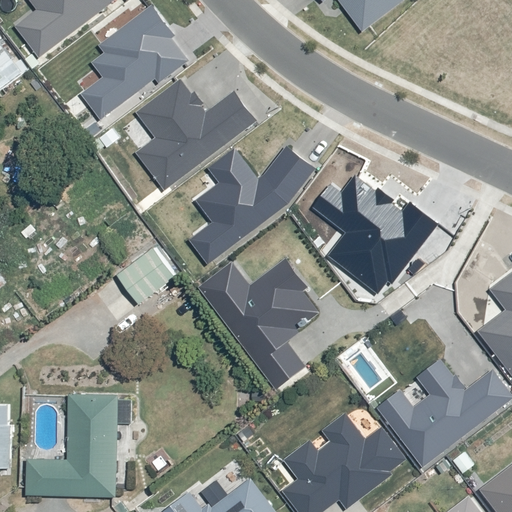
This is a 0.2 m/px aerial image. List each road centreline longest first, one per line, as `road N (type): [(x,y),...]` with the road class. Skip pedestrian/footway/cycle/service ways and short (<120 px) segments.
road 1 (residential): [(223,0),(241,23),(310,73),(394,113)]
road 2 (residential): [(394,113),(511,170)]
